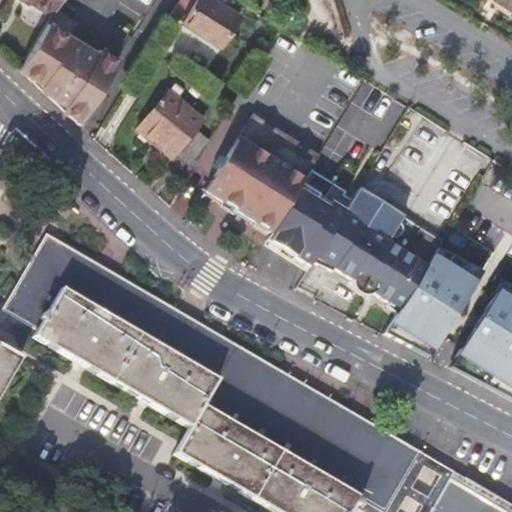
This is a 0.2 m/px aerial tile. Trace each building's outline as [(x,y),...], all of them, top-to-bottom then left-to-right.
[(26,0),(53,16),(62,0),(26,0)] [(194,0),(179,26),(215,48),(234,17),(205,0),(194,0)] [(511,0),(492,0),(511,11),(511,0)] [(72,42),(47,26),(19,69),(44,86),(72,42)] [(42,90),(63,104),(60,110),(79,122),(116,63),(100,50),(94,56),(72,42),(44,86),(42,90)] [(134,131),(189,175),(209,143),(194,130),(202,122),(177,100),(183,93),(174,86),(134,131)] [(313,156),(247,115),(218,162),(284,203),(304,170),(313,156)] [(199,193),(265,233),(284,203),(218,162),(199,193)] [(311,266),(349,203),(344,200),(347,195),(304,170),(284,203),(265,233),(260,241),(308,271),(311,266)] [(349,203),(311,266),(331,276),(333,273),(386,306),(399,313),(436,252),(440,246),(356,192),(349,203)] [(353,501),(373,511),(384,511),(414,462),(45,250),(10,313),(36,328),(29,341),(184,432),(172,455),(269,511),(347,511),(349,510),(353,501)] [(479,278),(436,252),(399,313),(383,338),(428,362),(479,278)] [(511,287),(504,283),(449,370),(511,403),(511,287)] [(0,389),(15,364),(0,355),(0,389)] [(419,511),(440,477),(427,470),(414,462),(384,511),(373,511),(353,501),(349,510),(352,511),(419,511)] [(501,511),(440,477),(419,511),(501,511)]
